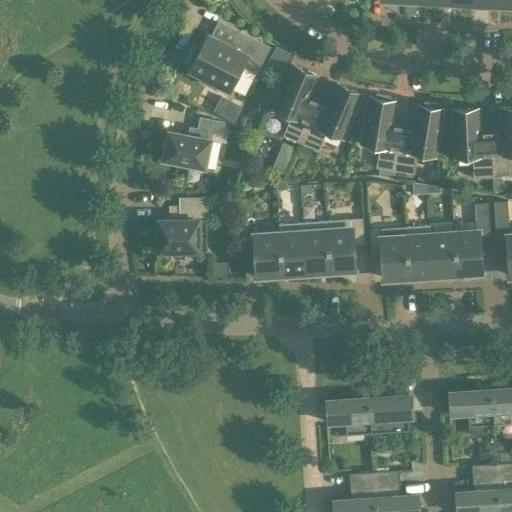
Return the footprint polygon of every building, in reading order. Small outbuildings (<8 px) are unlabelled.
[(187,63),(191,65),(189,70),(201,76),(199,80),(214,88),(217,84),(229,90),(242,65),(255,72),(267,46),(237,31),(230,45),(207,34),(199,50),(195,47),(187,63)] [(288,54),(277,49),(272,60),(283,66),(288,54)] [(300,143),(318,101),(307,97),(316,75),(292,65),(274,109),(290,116),(282,135),(300,143)] [(318,101),(300,143),(318,150),(326,131),(342,138),(361,93),(337,83),(328,105),(318,101)] [(379,168),(378,175),(393,178),(394,170),(402,126),(391,124),(395,101),(389,100),(389,96),(376,93),(375,97),(369,96),(361,143),(379,146),(375,167),(379,168)] [(413,128),(402,126),(394,170),(413,173),(417,153),(434,156),(442,108),(437,108),(437,104),(423,101),(423,105),(417,104),(413,128)] [(490,131),(492,176),(493,190),(503,190),(502,176),(511,175),(510,155),(511,154),(511,106),(500,107),(501,131),(490,131)] [(492,176),(490,131),(479,132),(478,108),(452,109),(454,157),(472,156),(473,177),(492,176)] [(163,151),(164,151),(162,159),(189,164),(188,166),(200,169),(200,166),(204,167),(211,132),(221,134),(223,122),(200,117),(196,136),(168,131),(166,139),(166,138),(163,151)] [(282,141),(278,151),(291,157),(295,147),(282,141)] [(311,151),(302,147),(297,157),(307,161),(311,151)] [(276,181),(276,190),(287,189),(287,180),(276,181)] [(417,181),(418,193),(426,193),(426,183),(417,181)] [(438,192),(437,185),(426,183),(426,193),(438,192)] [(311,184),(300,184),(300,193),(311,192),(311,184)] [(158,219),(158,251),(206,251),(206,197),(179,197),(179,206),(169,206),(169,219),(158,219)] [(507,200),(501,201),(493,201),(495,231),(509,230),(507,200)] [(453,233),(456,269),(480,267),(479,250),(491,250),(488,202),(474,203),(476,231),(453,233)] [(326,220),(329,270),(354,268),(352,244),(363,243),(362,217),(326,220)] [(329,270),(326,220),(302,221),(305,271),(329,270)] [(305,271),(302,221),(278,223),(279,233),(281,273),(305,271)] [(432,271),(429,234),(429,224),(404,226),(405,236),(408,272),(432,271)] [(281,273),(279,233),(255,235),(254,226),(243,226),(244,255),(255,255),(257,275),(281,273)] [(408,272),(405,236),(382,237),(381,228),(369,229),(370,251),(382,250),(383,274),(408,272)] [(456,269),(453,233),(429,234),(432,271),(456,269)] [(212,262),(212,276),(228,276),(228,262),(212,262)] [(492,401),(493,424),(511,422),(511,386),(504,387),(504,383),(491,384),(492,401)] [(493,424),(492,401),(491,384),(478,385),(478,388),(451,390),(451,396),(454,396),(454,408),(452,408),(453,414),(467,413),(468,426),(493,424)] [(368,392),(369,401),(371,432),(409,430),(408,417),(410,417),(409,411),(407,411),(406,399),(409,399),(408,393),(381,395),(381,391),(368,392)] [(369,401),(368,392),(355,393),(355,397),(328,399),(329,405),(331,405),(332,416),(330,416),(330,423),(345,422),(346,434),(371,432),(369,401)] [(511,461),(496,463),(497,476),(511,474),(511,461)] [(497,476),(496,463),(471,465),(472,477),(497,476)] [(398,470),(376,471),(373,471),(374,484),(399,482),(398,470)] [(374,484),(373,471),(349,473),(349,486),(374,484)] [(511,511),(511,474),(497,476),(499,511),(511,511)] [(499,511),(497,476),(472,477),(473,489),(458,490),(458,496),(460,496),(461,508),(459,508),(459,511),(499,511)] [(399,482),(374,484),(376,511),(416,511),(414,511),(413,499),(415,499),(415,493),(400,494),(399,482)] [(376,511),(374,484),(349,486),(350,497),(335,498),(336,505),(338,504),(338,511),(376,511)]
